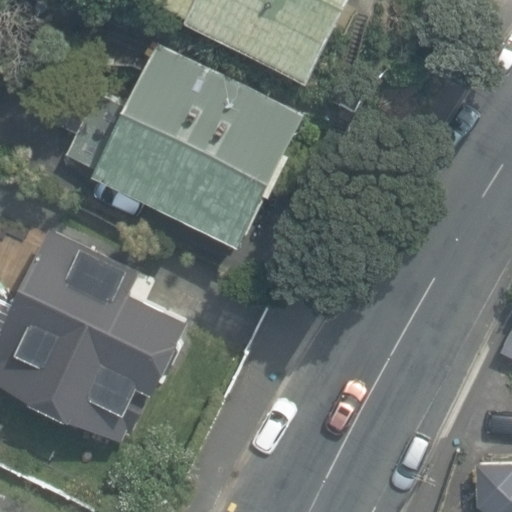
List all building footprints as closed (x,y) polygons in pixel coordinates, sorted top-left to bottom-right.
[(0,0),(0,86),(35,18),(0,0)] [(191,19),(313,77),(350,0),(169,0),(194,12),(191,19)] [(99,169),(246,240),(307,113),(161,42),(132,103),(101,89),(70,152),(101,167),(99,169)] [(0,379),(128,438),(187,312),(139,290),(151,264),(57,221),(25,288),(7,280),(0,294),(0,379)] [(511,511),(511,458),(482,459),(482,503),(493,511),(511,511)]
